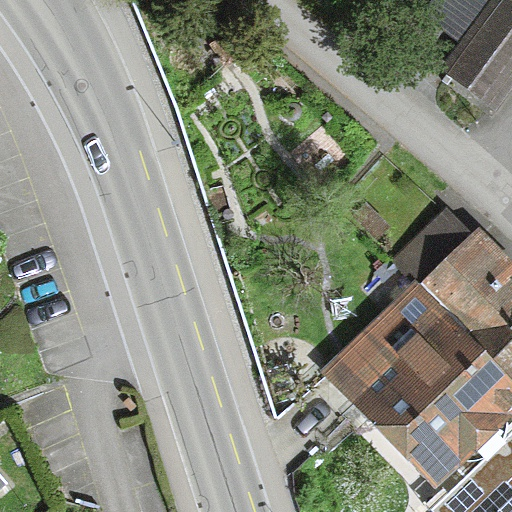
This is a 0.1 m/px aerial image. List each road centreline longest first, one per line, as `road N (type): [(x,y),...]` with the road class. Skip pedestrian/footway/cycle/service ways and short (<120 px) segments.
road 1 (primary): [(43,0),(96,110),(238,511)]
road 2 (residential): [(262,0),(492,187)]
